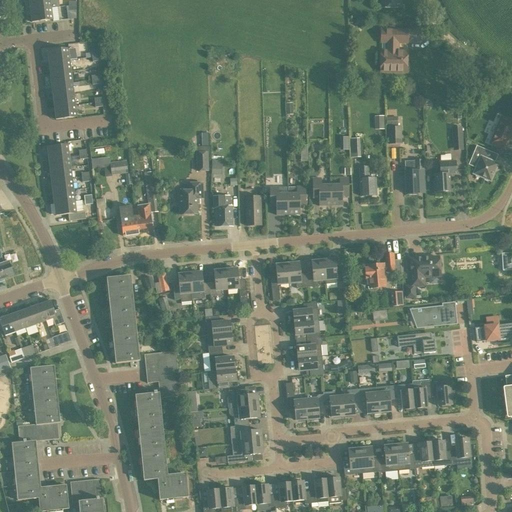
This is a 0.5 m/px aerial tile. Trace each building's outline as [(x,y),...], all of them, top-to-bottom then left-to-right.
[(29,0),(31,10),(52,8),(50,0),(29,0)] [(381,0),(381,8),(388,8),(389,9),(390,9),(392,9),(393,9),(394,8),(400,8),(400,0),(381,0)] [(52,8),(31,10),(32,23),(53,20),(52,8)] [(396,51),(396,43),(407,43),(408,31),(381,30),(381,43),(387,43),(387,51),(381,51),(380,72),(407,73),(407,70),(408,69),(409,67),(409,66),(408,64),(407,63),(407,51),(396,51)] [(48,51),(49,62),(70,60),(69,49),(48,51)] [(49,62),(50,74),(71,71),(70,60),(49,62)] [(50,74),(52,85),(73,82),(71,71),(50,74)] [(52,85),(53,96),(74,94),(73,82),(52,85)] [(476,100),(486,101),(488,87),(478,86),(476,100)] [(53,96),(54,108),(75,105),(74,94),(53,96)] [(75,105),(54,108),(56,120),(77,117),(75,105)] [(398,117),(387,118),(387,126),(398,126),(398,117)] [(493,144),(504,149),(511,131),(511,122),(504,118),(501,125),(499,124),(493,137),(495,138),(493,144)] [(401,127),(388,127),(388,144),(401,144),(401,127)] [(452,128),(453,151),(463,150),(462,127),(452,128)] [(350,139),(350,158),(360,157),(359,138),(350,139)] [(47,148),(48,159),(69,156),(68,145),(47,148)] [(477,165),(473,174),(491,182),(498,164),(484,158),(488,151),(476,146),(469,162),(477,165)] [(209,153),(209,147),(196,147),(197,172),(208,171),(208,153),(209,153)] [(48,159),(50,170),(71,167),(69,156),(48,159)] [(111,175),(112,175),(110,163),(110,158),(91,160),(92,169),(104,168),(105,177),(111,176),(111,175)] [(212,160),(211,169),(222,169),(222,161),(212,160)] [(424,179),(423,160),(414,160),(414,161),(404,161),(406,193),(424,192),(424,179)] [(110,163),(112,175),(117,175),(117,180),(125,179),(126,186),(132,185),(131,174),(127,174),(126,161),(110,163)] [(450,192),(450,175),(456,174),(456,161),(439,162),(440,175),(433,175),(434,192),(450,192)] [(50,170),(51,181),(72,179),(71,167),(50,170)] [(369,179),(368,167),(359,168),(360,196),(376,195),(375,179),(369,179)] [(144,173),(147,201),(156,200),(153,172),(144,173)] [(340,185),(331,185),(332,206),(343,206),(342,186),(348,185),(348,178),(339,178),(340,185)] [(51,181),(52,193),(73,190),(72,179),(51,181)] [(332,206),(331,185),(321,185),(321,179),(312,179),(312,186),(318,186),(319,206),(332,206)] [(180,200),(180,215),(197,214),(196,199),(203,199),(202,183),(187,184),(188,191),(178,191),(178,200),(180,200)] [(288,194),(287,194),(288,215),(300,215),(300,194),(306,194),(306,187),(288,188),(288,194)] [(269,188),(270,195),(275,195),(276,207),(276,215),(288,215),(287,194),(288,194),(288,188),(278,188),(269,188)] [(52,193),(54,204),(75,201),(73,190),(52,193)] [(233,226),(232,207),(229,207),(229,196),(213,197),(214,207),(216,207),(216,227),(233,226)] [(245,197),(246,226),(261,226),(260,197),(245,197)] [(97,222),(98,222),(101,221),(100,209),(106,209),(105,199),(96,200),(97,209),(96,209),(97,219),(97,222)] [(75,201),(54,204),(55,216),(68,215),(68,222),(86,220),(85,213),(76,214),(75,201)] [(139,216),(136,217),(138,234),(153,232),(150,213),(149,204),(148,204),(137,205),(139,216)] [(138,234),(136,217),(132,217),(131,207),(120,209),(124,237),(138,234)] [(0,251),(0,268),(4,279),(14,275),(9,261),(3,263),(1,256),(0,251)] [(396,271),(394,253),(384,254),(385,272),(396,271)] [(429,256),(409,258),(411,285),(404,286),(405,299),(416,298),(415,286),(424,286),(423,277),(440,276),(439,257),(429,258),(429,256)] [(337,283),(343,282),(342,270),(336,271),(335,260),(323,261),(325,280),(325,285),(337,283)] [(313,273),(306,274),(308,287),(319,286),(319,280),(325,280),(323,261),(312,262),(313,273)] [(299,263),(287,264),(289,283),(295,283),(296,288),(308,287),(306,274),(300,274),(299,263)] [(289,283),(287,264),(276,266),(277,276),(270,277),(273,302),(280,301),(278,284),(289,283)] [(366,278),(369,278),(370,288),(384,287),(384,281),(384,277),(383,265),(368,267),(369,269),(366,270),(366,278)] [(226,270),(227,289),(238,288),(240,305),(247,304),(245,279),(238,280),(237,269),(226,270)] [(221,290),(227,289),(226,270),(214,272),(215,282),(209,283),(210,295),(210,297),(222,296),(221,290)] [(157,275),(161,292),(169,291),(165,273),(157,275)] [(203,296),(210,295),(209,283),(202,284),(201,273),(190,274),(192,293),(203,292),(203,296)] [(190,293),(192,293),(190,274),(178,275),(179,286),(173,286),(174,300),(180,300),(181,302),(191,301),(190,293)] [(106,279),(115,364),(137,362),(127,276),(106,279)] [(152,277),(144,280),(148,291),(155,289),(152,277)] [(402,292),(387,293),(389,307),(403,306),(402,292)] [(50,301),(40,305),(46,321),(53,319),(55,326),(64,323),(60,309),(54,311),(50,301)] [(431,307),(426,308),(423,308),(423,313),(421,313),(415,314),(416,326),(415,327),(416,329),(433,327),(432,324),(447,323),(446,316),(456,315),(455,302),(441,304),(442,306),(442,308),(431,309),(431,307)] [(292,312),(293,323),(318,321),(316,303),(303,304),(303,311),(292,312)] [(40,305),(30,309),(36,325),(46,321),(40,305)] [(30,309),(19,312),(25,329),(36,325),(30,309)] [(375,311),(376,320),(390,319),(389,310),(375,311)] [(19,312),(9,316),(15,332),(25,329),(19,312)] [(15,332),(9,316),(0,319),(0,323),(3,331),(0,332),(2,336),(4,335),(4,336),(15,332)] [(205,318),(206,336),(231,333),(230,322),(219,323),(218,316),(205,318)] [(305,334),(306,340),(320,339),(318,321),(293,323),(295,335),(305,334)] [(511,323),(474,328),(476,342),(497,339),(497,341),(508,340),(508,338),(511,337),(511,323)] [(206,336),(208,354),(222,352),(221,346),(232,345),(231,333),(206,336)] [(427,333),(397,336),(398,347),(413,346),(414,355),(421,354),(421,356),(429,356),(429,353),(435,353),(434,340),(430,340),(427,340),(427,333)] [(372,351),(380,351),(379,338),(372,338),(372,351)] [(296,347),(297,359),(316,357),(322,357),(321,345),(319,345),(318,339),(320,339),(306,340),(307,346),(296,347)] [(47,344),(43,346),(45,351),(55,348),(53,342),(47,344)] [(31,345),(21,349),(25,359),(35,355),(33,349),(31,345)] [(25,359),(21,349),(14,351),(14,350),(7,352),(11,363),(15,362),(25,359)] [(158,383),(160,399),(181,397),(176,352),(144,355),(147,384),(158,383)] [(208,354),(210,372),(234,369),(233,357),(222,359),(222,352),(208,354)] [(316,357),(297,359),(298,371),(309,370),(310,376),(323,375),(322,363),(316,364),(316,357)] [(7,359),(0,361),(0,370),(9,367),(8,364),(7,359)] [(411,359),(398,361),(399,369),(411,367),(411,359)] [(59,439),(57,423),(51,366),(30,368),(36,425),(18,427),(19,443),(11,444),(17,501),(38,499),(39,511),(43,511),(69,509),(67,488),(38,491),(33,442),(59,439)] [(234,369),(210,372),(207,372),(209,390),(225,388),(225,382),(236,381),(234,369)] [(511,375),(505,376),(507,393),(503,394),(505,413),(509,412),(510,418),(511,417),(511,375)] [(307,419),(305,400),(294,402),(293,389),(297,388),(297,380),(292,381),(292,383),(285,384),(287,410),(294,410),(295,420),(298,420),(298,422),(305,421),(305,419),(307,419)] [(438,407),(441,406),(441,408),(448,407),(448,406),(450,405),(449,387),(442,387),(441,381),(430,383),(431,396),(437,396),(438,407)] [(431,396),(430,383),(412,384),(413,390),(414,409),(417,409),(417,410),(423,410),(423,408),(426,408),(425,397),(431,396)] [(413,390),(412,384),(394,386),(395,400),(402,399),(403,410),(405,410),(405,411),(412,411),(412,409),(414,409),(413,390)] [(395,400),(394,386),(382,387),(383,393),(377,394),(378,412),(381,412),(381,414),(388,413),(388,411),(390,411),(389,400),(395,400)] [(377,415),(376,413),(378,412),(377,394),(370,394),(370,388),(358,389),(360,403),(366,403),(367,413),(370,413),(370,415),(377,415)] [(227,398),(228,409),(257,406),(256,394),(245,395),(245,389),(228,391),(229,397),(227,398)] [(360,403),(358,389),(346,391),(347,396),(341,397),(343,416),(346,416),(346,417),(352,417),(352,415),(354,415),(353,404),(360,403)] [(341,418),(341,416),(343,416),(341,397),(335,398),(334,392),(322,393),(323,395),(324,407),(330,406),(331,417),(334,417),(334,418),(341,418)] [(144,481),(157,480),(159,501),(188,498),(186,476),(165,479),(156,393),(135,396),(144,481)] [(316,420),(316,418),(318,418),(317,407),(324,407),(323,395),(316,395),(316,399),(305,400),(307,419),(310,419),(310,421),(316,420)] [(233,416),(234,426),(248,425),(247,419),(258,418),(257,406),(228,409),(228,415),(231,416),(233,416)] [(230,427),(231,445),(260,442),(259,430),(249,431),(248,425),(234,426),(234,427),(230,427)] [(456,451),(450,452),(452,465),(457,465),(457,469),(470,468),(467,439),(455,440),(456,451)] [(443,441),(431,442),(434,467),(452,465),(450,452),(444,452),(443,441)] [(260,442),(231,445),(232,456),(226,457),(227,464),(251,461),(251,455),(262,454),(260,442)] [(421,454),(414,455),(416,469),(434,467),(431,442),(420,444),(421,454)] [(407,445),(395,446),(398,471),(416,469),(414,455),(408,456),(407,445)] [(385,458),(379,459),(380,472),(398,471),(395,446),(384,447),(385,458)] [(371,448),(360,450),(362,474),(380,472),(379,459),(372,459),(371,448)] [(362,474),(360,450),(348,451),(349,462),(343,462),(344,476),(356,475),(362,474)] [(338,478),(326,479),(328,502),(329,504),(340,503),(340,501),(347,500),(345,488),(339,489),(338,478)] [(315,491),(309,492),(310,504),(328,502),(326,479),(314,480),(315,491)] [(103,511),(103,499),(101,499),(99,480),(70,483),(72,503),(81,502),(82,511),(103,511)] [(302,482),(290,483),(292,501),(303,500),(304,504),(310,504),(309,492),(303,492),(302,482)] [(280,495),(273,495),(275,509),(286,508),(286,502),(292,501),(290,483),(279,484),(280,495)] [(266,485),(254,486),(256,505),(268,504),(268,508),(274,507),(274,509),(275,509),(273,495),(267,496),(266,485)] [(244,498),(238,499),(238,511),(239,511),(251,509),(251,505),(256,505),(254,486),(243,487),(244,498)] [(230,488),(219,490),(220,508),(221,508),(220,511),(238,511),(238,499),(231,499),(230,488)] [(220,508),(219,490),(207,491),(208,502),(202,502),(202,511),(214,511),(214,509),(220,508)] [(441,505),(454,504),(454,495),(441,496),(441,505)]
